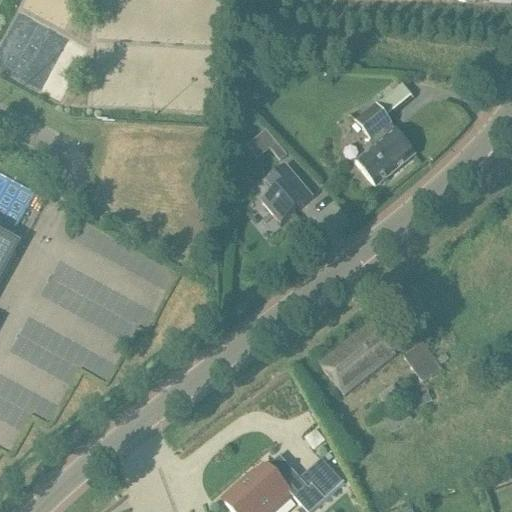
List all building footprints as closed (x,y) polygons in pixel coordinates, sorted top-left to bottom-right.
[(266,63),(246,60),(243,81),(263,84),(266,63)] [(386,117),(411,98),(402,85),(377,104),(386,117)] [(416,156),(377,109),(357,126),(367,138),(371,151),(355,165),(376,190),(416,156)] [(266,132),(247,148),(258,161),(270,151),(280,163),(287,157),(266,132)] [(314,201),(286,168),(266,185),(274,195),(262,206),(281,229),(314,201)] [(0,284),(22,245),(0,233),(0,284)] [(396,357),(371,326),(319,367),(332,382),(344,398),(396,357)] [(435,361),(422,344),(402,358),(422,386),(442,371),(439,366),(448,359),(445,354),(435,361)] [(511,372),(511,362),(511,361),(496,368),(501,378),(511,372)] [(402,398),(392,387),(378,398),(387,409),(402,398)] [(407,407),(404,409),(403,406),(382,418),(391,433),(412,421),(409,417),(417,413),(416,412),(432,402),(428,395),(407,407)] [(268,469),(264,464),(222,502),(231,511),(270,511),(290,495),(304,511),(314,511),(326,502),(312,486),(311,487),(312,488),(309,491),(279,457),(278,458),(279,459),(268,469)]
